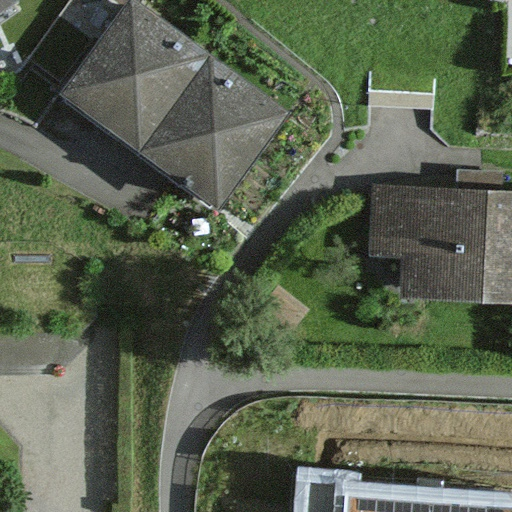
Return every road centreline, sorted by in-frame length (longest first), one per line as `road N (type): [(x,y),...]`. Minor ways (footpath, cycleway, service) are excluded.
road 1 (residential): [(197,389),(225,290),(281,220),(348,180),(406,160)]
road 2 (residential): [(197,389),(511,383)]
road 3 (residential): [(180,511),(197,389)]
